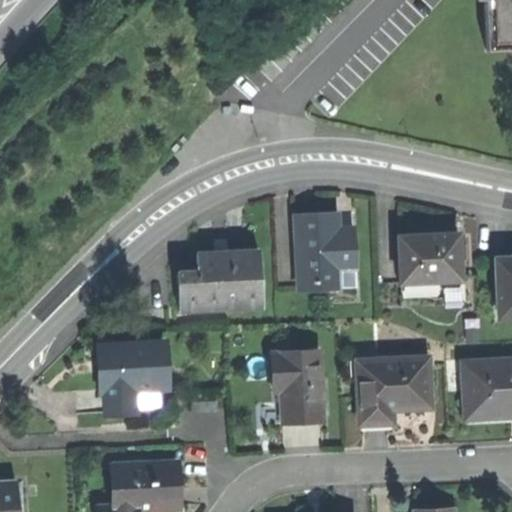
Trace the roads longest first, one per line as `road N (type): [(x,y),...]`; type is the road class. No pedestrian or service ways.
road 1 (residential): [(511,193),(358,159),(278,162),(211,180),(141,225),(0,368)]
road 2 (residential): [(226,511),(253,482),(297,469),(511,463)]
